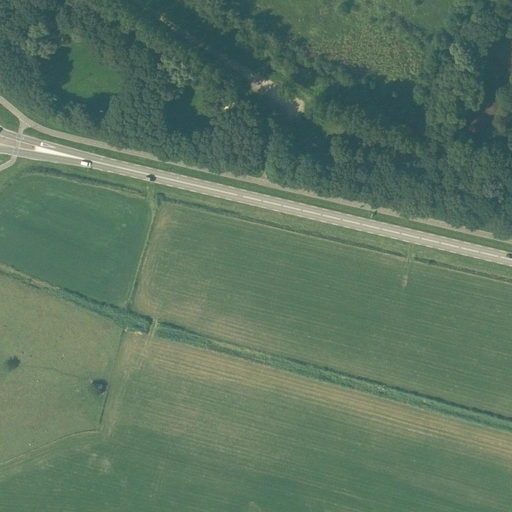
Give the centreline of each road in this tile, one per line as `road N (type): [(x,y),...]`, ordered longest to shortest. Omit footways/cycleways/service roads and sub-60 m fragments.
road 1 (secondary): [(511,259),(90,161)]
road 2 (track): [(274,101),(273,92),(132,0)]
